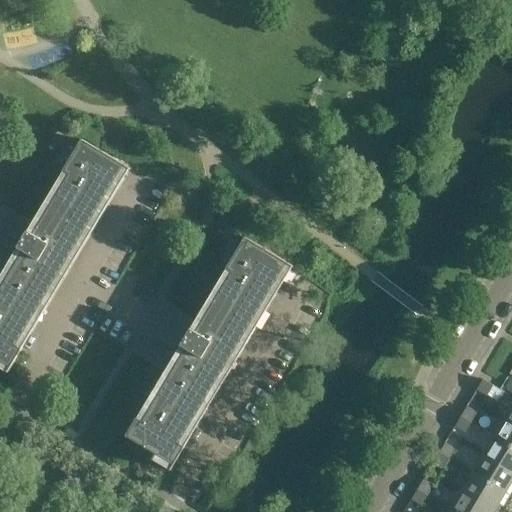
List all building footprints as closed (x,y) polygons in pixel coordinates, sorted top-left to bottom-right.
[(360,74),(236,0),(118,0),(329,126),(360,74)] [(0,367),(8,372),(130,168),(82,139),(32,223),(7,207),(0,219),(0,244),(14,253),(0,276),(0,367)] [(176,351),(125,435),(155,453),(152,459),(153,459),(156,454),(173,464),(169,469),(170,470),(185,446),(179,443),(276,282),(287,263),(292,267),(293,266),(245,237),(195,320),(170,305),(151,335),(176,351)] [(493,385),(482,379),(477,389),(487,395),(493,385)] [(460,417),(470,423),(476,413),(466,406),(460,417)] [(470,423),(460,417),(455,425),(465,432),(470,423)] [(492,437),(511,448),(511,422),(504,418),(492,437)] [(481,454),(511,472),(511,448),(492,437),(481,454)] [(438,454),(448,460),(455,449),(444,443),(438,454)] [(448,460),(438,454),(433,462),(443,468),(448,460)] [(470,473),(504,493),(511,480),(511,472),(481,454),(470,473)] [(460,491),(494,511),(504,493),(470,473),(460,491)] [(417,489),(427,495),(433,486),(423,480),(417,489)] [(427,495),(417,489),(411,499),(421,505),(427,495)] [(449,508),(454,511),(492,511),(494,511),(460,491),(449,508)]
